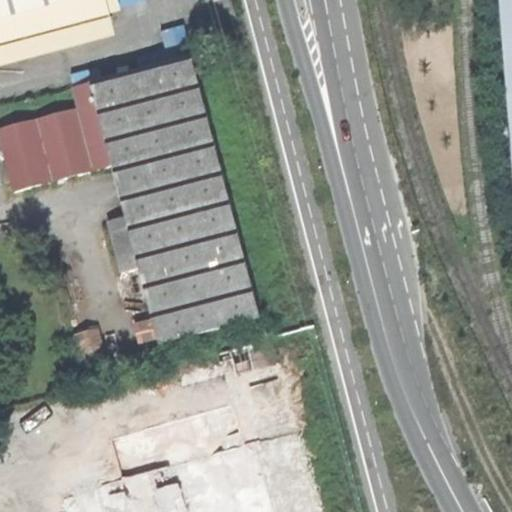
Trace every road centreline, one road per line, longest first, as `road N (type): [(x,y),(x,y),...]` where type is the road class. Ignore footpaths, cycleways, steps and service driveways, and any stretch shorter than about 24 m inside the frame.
road 1 (primary): [(347,166),(420,421),(463,511)]
road 2 (primary): [(285,0),(347,166)]
road 3 (primary): [(347,166),(330,0)]
